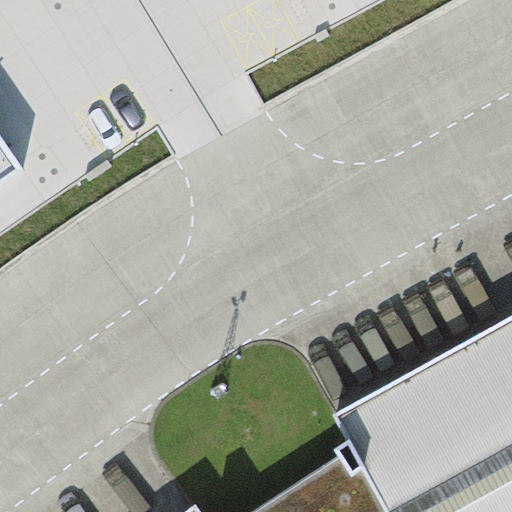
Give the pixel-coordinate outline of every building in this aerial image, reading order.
[(386,0),(250,74),(269,109),(470,0),(386,0)] [(0,186),(30,166),(0,121),(0,186)] [(160,128),(0,238),(0,280),(78,222),(181,160),(160,128)] [(511,511),(511,318),(335,415),(355,451),(388,511),(511,511)] [(388,511),(355,451),(255,511),(388,511)]
